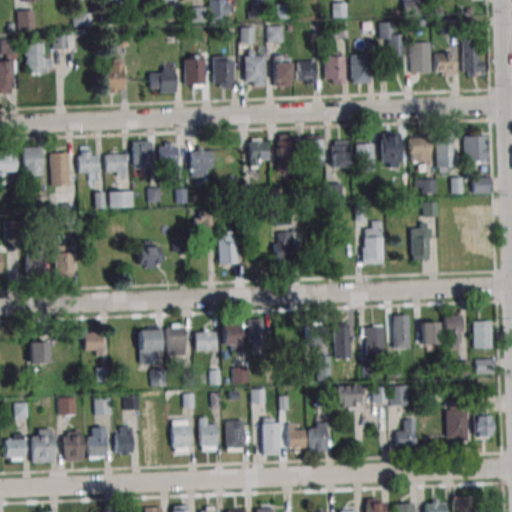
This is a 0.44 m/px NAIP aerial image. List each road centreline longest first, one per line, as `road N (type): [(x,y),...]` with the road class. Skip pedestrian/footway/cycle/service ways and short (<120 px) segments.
road 1 (residential): [(0,123),(511,103)]
road 2 (residential): [(0,487),(511,468)]
road 3 (residential): [(0,305),(511,286)]
road 4 (residential): [(511,286),(502,0)]
